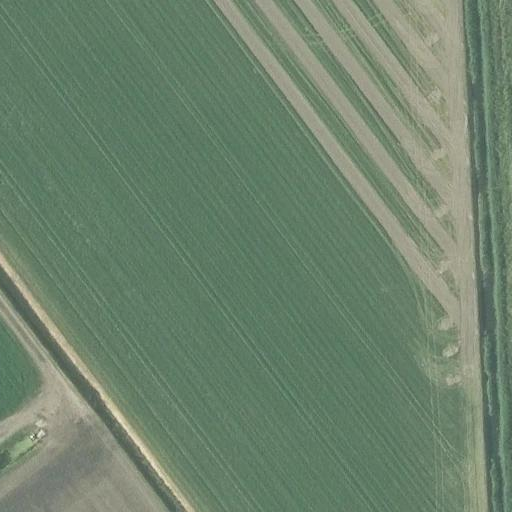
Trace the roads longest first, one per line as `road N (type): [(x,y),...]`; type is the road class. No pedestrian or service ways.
road 1 (track): [(451,0),(477,511)]
road 2 (track): [(0,495),(84,422),(0,306)]
